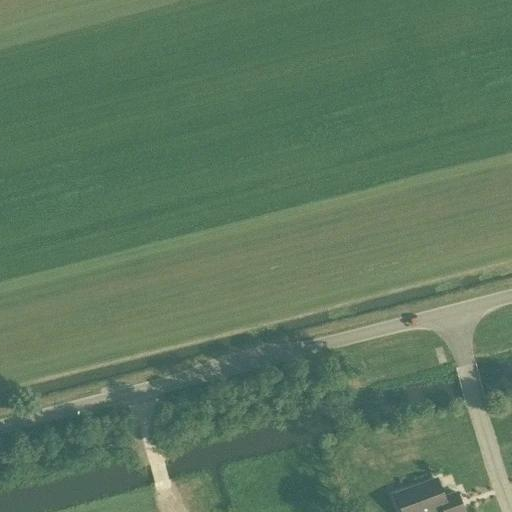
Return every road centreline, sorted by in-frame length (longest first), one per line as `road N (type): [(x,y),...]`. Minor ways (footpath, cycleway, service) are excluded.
road 1 (unclassified): [(0,432),(511,302)]
road 2 (unknown): [(457,316),(509,511)]
